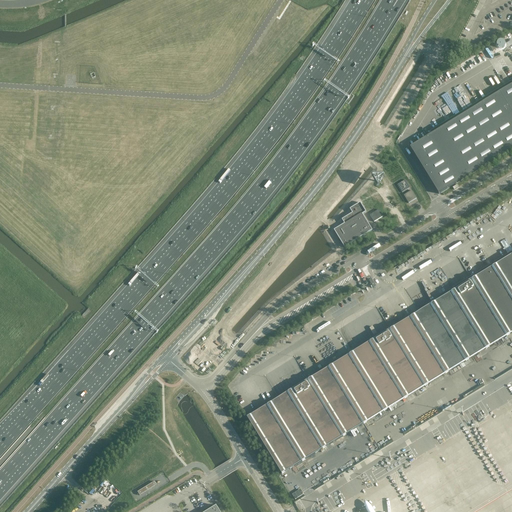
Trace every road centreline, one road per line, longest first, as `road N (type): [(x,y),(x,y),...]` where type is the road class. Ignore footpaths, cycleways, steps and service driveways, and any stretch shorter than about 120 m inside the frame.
road 1 (motorway): [(0,485),(311,124),(390,4)]
road 2 (motorway): [(362,0),(203,219),(0,447)]
road 3 (tertiary): [(290,218),(405,54)]
road 4 (tertiary): [(168,360),(290,218)]
road 5 (tertiary): [(290,218),(163,355)]
road 6 (tertiary): [(163,355),(60,472)]
road 7 (tertiary): [(63,474),(168,360)]
road 8 (unclassified): [(349,261),(284,299),(248,339)]
road 9 (unclassified): [(248,339),(355,270)]
